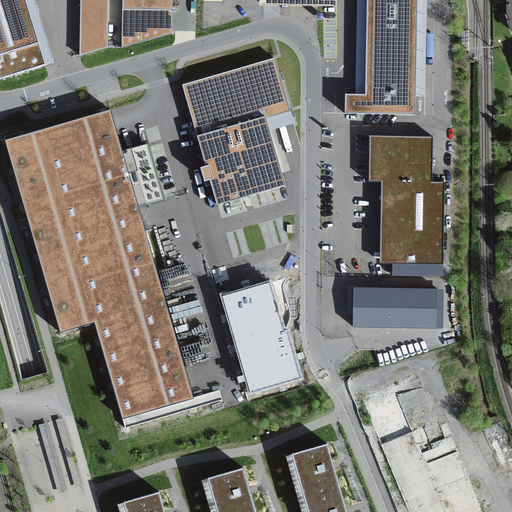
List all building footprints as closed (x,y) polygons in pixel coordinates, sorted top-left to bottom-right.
[(26,0),(0,0),(0,78),(47,64),(26,0)] [(107,0),(80,0),(80,55),(107,46),(107,0)] [(172,0),(122,0),(122,47),(172,33),(172,0)] [(366,0),(365,94),(345,94),(344,113),(415,115),(417,0),(366,0)] [(275,58),(182,85),(217,204),(285,184),(265,118),(290,111),(275,58)] [(110,109),(4,140),(60,333),(95,323),(123,420),(194,399),(110,109)] [(433,137),(371,136),(370,180),(382,181),(381,263),(444,264),(445,182),(432,182),(433,137)] [(272,279),(220,294),(250,393),(302,378),(272,279)] [(444,289),(354,287),(353,326),(443,328),(444,289)] [(62,418),(56,420),(75,489),(82,487),(62,418)] [(511,445),(501,421),(483,429),(500,466),(509,462),(511,467),(511,445)] [(48,422),(39,425),(58,494),(68,491),(48,422)] [(423,426),(378,444),(405,511),(481,511),(453,441),(432,449),(423,426)] [(346,511),(327,444),(292,453),(308,511),(346,511)] [(255,511),(243,468),(208,478),(217,511),(255,511)] [(164,511),(159,492),(123,502),(126,511),(164,511)]
